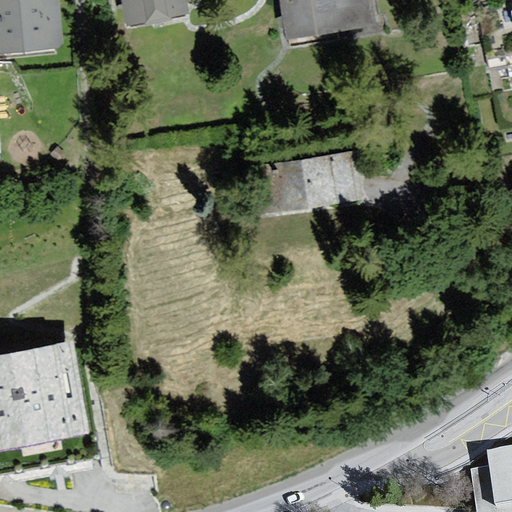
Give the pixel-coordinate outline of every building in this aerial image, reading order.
[(63,0),(0,0),(0,57),(70,53),(63,0)] [(189,16),(186,0),(118,0),(123,27),(189,16)] [(363,0),(285,0),(289,29),(366,18),(363,0)] [(349,150),(251,162),(256,207),(355,195),(349,150)] [(76,342),(0,356),(0,463),(98,446),(76,342)] [(511,511),(511,448),(489,453),(492,467),(473,470),(480,511),(511,511)]
